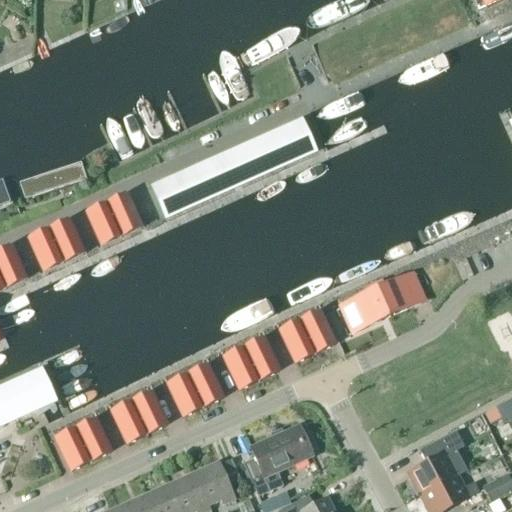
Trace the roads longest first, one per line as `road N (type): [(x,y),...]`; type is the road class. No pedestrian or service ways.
road 1 (residential): [(28,511),(324,382)]
road 2 (residential): [(324,382),(436,327),(462,296),(511,273)]
road 3 (residential): [(324,382),(392,511)]
